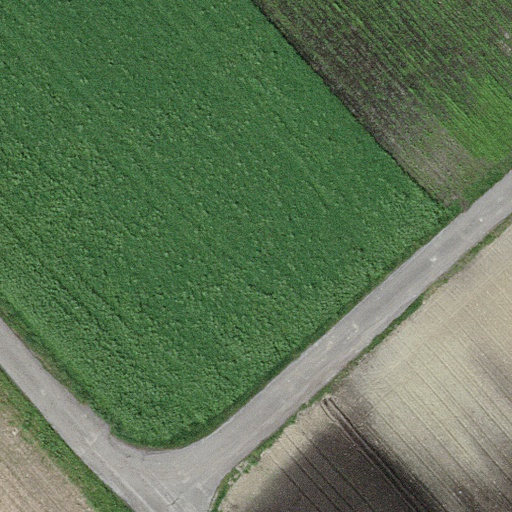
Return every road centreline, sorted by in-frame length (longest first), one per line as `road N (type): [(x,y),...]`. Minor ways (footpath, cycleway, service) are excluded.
road 1 (track): [(511,200),(170,508)]
road 2 (track): [(172,511),(0,319)]
